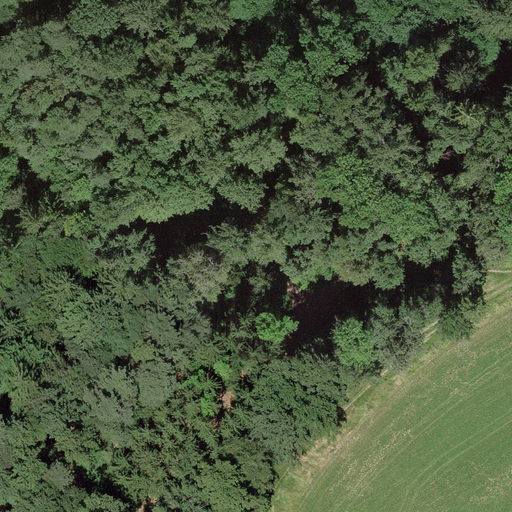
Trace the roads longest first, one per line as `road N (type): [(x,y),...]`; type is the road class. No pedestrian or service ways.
road 1 (track): [(306,285),(306,319),(278,385),(246,511)]
road 2 (track): [(511,263),(386,262),(306,285)]
road 3 (track): [(511,281),(357,388)]
